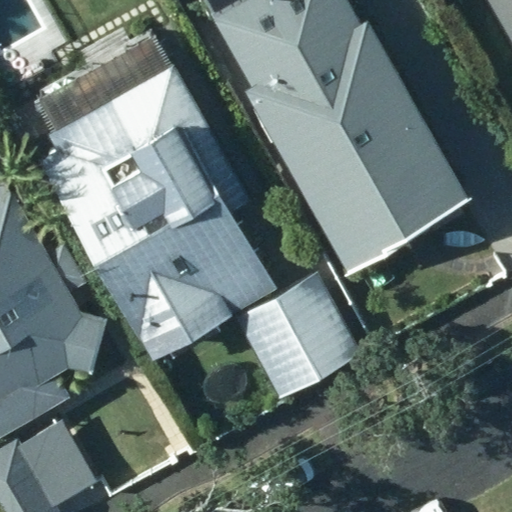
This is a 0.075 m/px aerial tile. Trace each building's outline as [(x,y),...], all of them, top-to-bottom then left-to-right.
[(460,181),(360,0),(213,0),(347,243),(460,181)] [(511,0),(491,0),(511,35),(511,0)] [(241,187),(168,56),(29,133),(145,342),(269,275),(225,196),(241,187)] [(0,414),(39,392),(25,368),(61,348),(85,355),(96,310),(75,304),(5,181),(0,184),(0,414)] [(356,340),(314,263),(236,306),(278,383),(356,340)] [(35,511),(51,503),(12,432),(0,438),(0,511),(35,511)]
